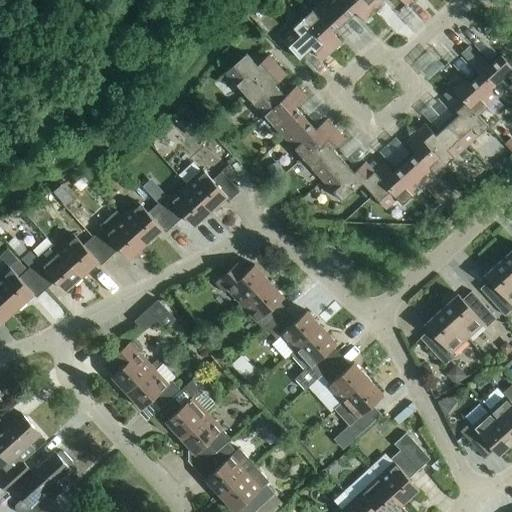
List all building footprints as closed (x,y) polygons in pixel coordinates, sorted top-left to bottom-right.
[(0,0),(0,9),(16,3),(15,0),(0,0)] [(324,0),(322,0),(302,18),(331,51),(341,42),(331,31),(342,20),(324,0)] [(363,0),(324,0),(342,20),(354,10),(364,21),(374,12),(363,0)] [(363,0),(374,12),(384,3),(380,0),(363,0)] [(331,51),(302,18),(280,38),(299,59),(311,48),(322,60),(331,51)] [(470,46),(461,54),(469,63),(478,56),(470,46)] [(225,72),(245,94),(277,64),(268,55),(257,65),(246,53),(225,72)] [(469,63),(479,75),(480,74),(499,96),(511,83),(511,66),(501,54),(489,65),(479,54),(478,56),(469,63)] [(245,94),(264,115),(285,96),(285,95),(275,84),(286,74),(277,64),(245,94)] [(448,64),(443,69),(446,73),(451,68),(448,64)] [(448,83),(458,94),(478,115),(478,114),(499,96),(480,74),(479,75),(468,85),(458,73),(448,83)] [(264,115),(284,137),(305,117),(294,106),(305,96),(296,85),(285,95),(285,96),(264,115)] [(458,114),(447,124),(466,145),(488,126),(478,114),(478,115),(458,94),(448,103),(458,114)] [(203,127),(186,108),(174,119),(191,138),(203,127)] [(284,137),(303,158),(335,128),(326,119),(315,129),(305,117),(284,137)] [(425,123),(416,132),(445,165),(466,145),(447,124),(436,135),(425,123)] [(303,158),(322,179),(329,173),(343,160),(333,148),(344,138),(335,128),(303,158)] [(416,152),(405,163),(424,184),(445,165),(416,132),(406,141),(416,152)] [(342,201),(362,183),(362,182),(374,171),(365,161),(354,171),(343,160),(329,173),(322,179),(342,201)] [(267,167),(273,179),(284,174),(278,161),(267,167)] [(362,182),(362,183),(366,186),(371,192),(386,208),(397,198),(402,204),(424,184),(405,163),(393,173),(383,162),(374,171),(362,182)] [(202,169),(186,184),(211,211),(227,196),(230,200),(240,191),(222,171),(212,180),(202,169)] [(167,195),(157,204),(175,224),(184,215),(194,226),(211,211),(186,184),(170,198),(167,195)] [(366,186),(360,192),(366,198),(371,192),(366,186)] [(57,188),(51,193),(59,202),(65,197),(57,188)] [(159,188),(150,195),(157,203),(166,195),(159,188)] [(138,201),(121,216),(146,243),(162,229),(165,232),(175,224),(157,204),(148,212),(138,201)] [(101,228),(92,236),(110,256),(120,248),(130,258),(146,243),(121,216),(117,211),(100,226),(101,228)] [(74,234),(57,249),(81,276),(98,261),(101,265),(110,256),(92,236),(83,244),(74,234)] [(29,268),(27,269),(45,289),(56,280),(65,291),(81,276),(57,249),(52,243),(39,255),(39,259),(36,261),(29,268)] [(511,249),(501,260),(511,271),(511,249)] [(36,261),(29,253),(21,260),(29,268),(36,261)] [(511,303),(511,271),(501,260),(485,275),(489,280),(480,288),(505,316),(511,309),(511,304),(511,303)] [(228,289),(241,304),(268,280),(254,264),(245,272),(237,263),(215,282),(224,293),(228,289)] [(9,266),(0,274),(0,289),(17,309),(33,294),(37,297),(45,289),(27,269),(19,277),(9,266)] [(241,304),(265,330),(287,310),(279,301),(284,297),(268,280),(241,304)] [(0,322),(1,323),(17,309),(0,289),(0,322)] [(458,294),(441,309),(468,338),(484,323),(487,327),(496,318),(472,291),(462,299),(458,294)] [(134,321),(143,331),(156,319),(164,328),(175,319),(157,299),(134,321)] [(468,338),(441,309),(425,324),(429,329),(420,338),(445,365),(454,356),(451,353),(468,338)] [(280,335),(294,350),(321,326),(307,310),(296,320),(287,310),(265,330),(266,331),(268,329),(277,339),(280,335)] [(295,378),(304,388),(341,355),(333,346),(337,343),(321,326),(294,350),(294,351),(291,354),(304,369),(295,378)] [(111,376),(126,392),(153,367),(139,352),(143,349),(133,338),(105,365),(113,374),(111,376)] [(327,386),(341,402),(368,378),(353,362),(350,365),(341,355),(304,388),(305,390),(322,374),(330,383),(327,386)] [(420,367),(426,380),(434,376),(428,363),(420,367)] [(152,399),(160,408),(161,408),(181,390),(180,390),(171,380),(168,383),(153,367),(126,392),(141,409),(152,399)] [(368,378),(341,402),(334,409),(350,426),(353,423),(361,432),(381,414),(373,404),(383,395),(368,378)] [(173,429),(180,437),(207,412),(194,398),(197,394),(196,386),(194,381),(192,379),(180,390),(181,390),(161,408),(160,408),(149,418),(158,429),(160,430),(162,431),(164,431),(165,432),(167,431),(168,431),(170,431),(171,430),(173,429)] [(505,396),(489,411),(511,436),(511,384),(502,393),(505,396)] [(237,398),(232,392),(228,395),(233,401),(237,398)] [(445,418),(457,402),(454,398),(445,399),(438,402),(445,418)] [(399,425),(415,410),(410,404),(394,419),(399,425)] [(511,442),(511,436),(489,411),(473,426),(470,422),(460,431),(485,458),(494,450),(499,455),(511,442)] [(187,460),(196,470),(230,438),(207,412),(180,437),(195,453),(187,460)] [(0,469),(2,467),(8,474),(23,460),(23,461),(35,450),(30,444),(40,434),(21,413),(0,431),(0,469)] [(393,462),(377,477),(402,504),(419,489),(409,478),(430,459),(406,432),(394,443),(400,450),(390,459),(393,462)] [(205,478),(220,496),(254,465),(239,448),(236,451),(227,442),(231,439),(230,438),(196,470),(207,460),(216,469),(205,478)] [(58,481),(72,469),(70,467),(73,465),(73,461),(64,451),(60,451),(57,453),(55,451),(33,472),(23,461),(0,482),(0,485),(6,491),(12,486),(23,497),(15,504),(15,508),(18,511),(27,511),(31,509),(31,506),(44,494),(48,499),(52,499),(62,490),(63,486),(58,481)] [(254,465),(220,496),(235,511),(238,508),(241,511),(253,511),(274,493),(265,484),(269,481),(254,465)] [(352,500),(355,504),(362,511),(392,511),(402,504),(377,477),(352,500)]
